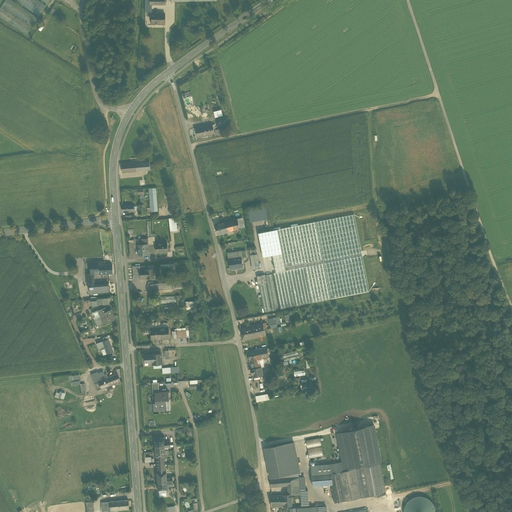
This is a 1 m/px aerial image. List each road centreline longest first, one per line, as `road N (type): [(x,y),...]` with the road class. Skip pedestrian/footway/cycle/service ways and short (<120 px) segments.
road 1 (residential): [(265,511),(239,339),(169,70)]
road 2 (track): [(369,107),(381,253),(471,511)]
road 3 (track): [(407,0),(511,310)]
road 4 (secondary): [(115,218),(138,511)]
road 5 (track): [(438,94),(189,143)]
road 6 (secondary): [(169,70),(120,132),(115,218)]
road 7 (track): [(130,110),(98,101),(82,29),(85,0)]
road 8 (track): [(0,378),(127,363)]
road 9 (secondary): [(269,0),(169,70)]
